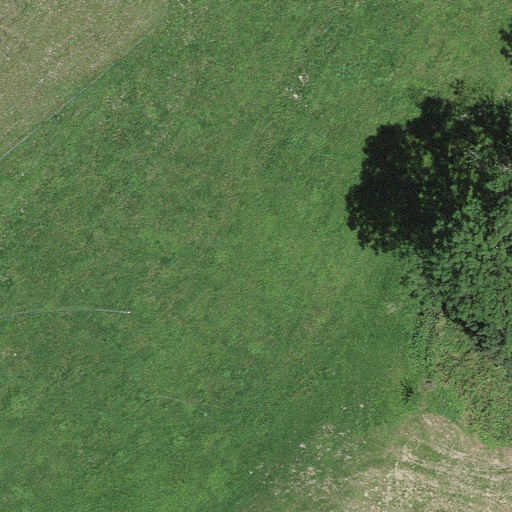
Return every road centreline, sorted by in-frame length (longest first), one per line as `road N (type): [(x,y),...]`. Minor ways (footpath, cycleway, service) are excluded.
road 1 (track): [(382,319),(339,475),(261,511)]
road 2 (track): [(382,319),(432,221),(511,159)]
